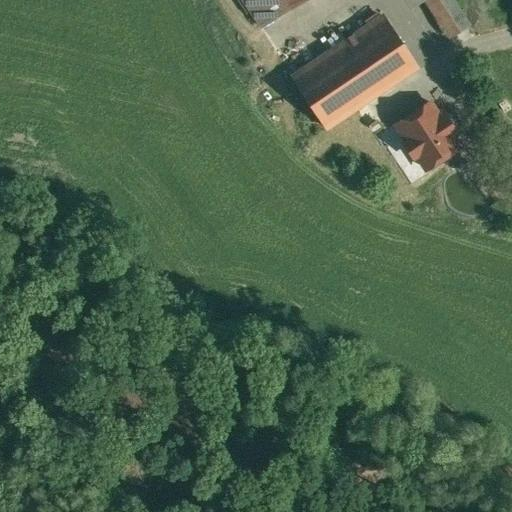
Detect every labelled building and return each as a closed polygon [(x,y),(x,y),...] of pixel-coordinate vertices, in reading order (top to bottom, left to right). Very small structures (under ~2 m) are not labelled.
[(244,0),(262,27),(271,21),(301,0),(244,0)] [(463,15),(452,0),(425,0),(444,28),(463,15)] [(382,14),(293,75),(327,125),(378,90),(369,77),(407,51),(382,14)] [(284,41),(271,21),(262,27),(275,47),(284,41)] [(407,51),(369,77),(378,90),(411,139),(446,115),(415,69),(418,67),(407,51)]
